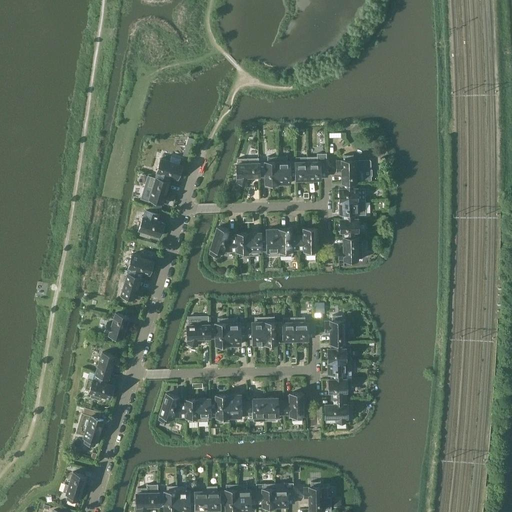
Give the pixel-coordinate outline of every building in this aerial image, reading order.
[(342,182),(356,182),(356,181),(361,181),(361,170),(356,170),(355,160),(353,160),(353,155),(343,155),(343,160),(342,160),(342,161),(337,161),(337,171),(342,171),(342,182)] [(150,180),(168,185),(171,176),(178,178),(182,165),(180,164),(181,159),(171,156),(170,161),(161,158),(157,171),(158,172),(156,178),(151,176),(150,180)] [(259,163),(259,176),(265,176),(265,183),(278,183),(277,156),(267,156),(267,161),(265,161),(265,163),(259,163)] [(290,176),(296,175),(296,162),(290,162),(290,161),(287,161),(287,156),(277,156),(278,183),(290,183),(290,176)] [(296,157),(296,162),(296,175),(296,180),(308,179),(308,156),(296,157)] [(308,156),(308,179),(321,179),(320,176),(327,176),(327,162),(320,162),(320,161),(318,161),(317,156),(308,156)] [(248,176),(259,176),(259,163),(259,158),(237,158),(238,163),(237,163),(237,177),(238,177),(237,182),(246,184),(248,176)] [(166,192),(168,185),(150,180),(148,186),(153,187),(149,199),(162,203),(163,202),(167,203),(170,194),(166,192)] [(339,201),(357,200),(362,200),(362,188),(356,188),(356,182),(342,182),(342,188),(339,188),(339,201)] [(357,219),(357,218),(357,213),(358,213),(357,200),(339,201),(340,213),(343,213),(343,219),(357,219)] [(160,236),(164,223),(157,221),(159,214),(146,210),(144,217),(143,216),(139,229),(141,230),(140,235),(149,238),(151,233),(160,236)] [(358,218),(357,218),(357,219),(343,219),(340,219),(340,232),(343,232),(343,238),(357,237),(357,231),(358,231),(358,219),(358,218)] [(237,237),(236,237),(228,237),(230,231),(217,227),(210,248),(211,248),(210,253),(219,256),(221,251),(223,252),(224,251),(237,251),(237,237)] [(291,228),(279,229),(279,251),(280,251),(292,250),(292,249),(298,249),(297,236),(291,236),(291,228)] [(304,235),(297,236),(298,249),(304,249),(304,250),(306,250),(306,255),(316,255),(316,250),(318,250),(317,228),(303,228),(304,235)] [(279,251),(279,229),(266,229),(265,236),(261,236),(261,250),(267,250),(267,251),(269,251),(270,256),(280,256),(280,251),(279,251)] [(236,233),(236,237),(237,237),(237,251),(239,251),(239,256),(249,255),(248,232),(236,233)] [(261,236),(261,232),(248,232),(249,255),(259,255),(259,250),(261,250),(261,236)] [(357,248),(357,237),(343,238),(344,249),(339,249),(339,259),(344,259),(344,260),(358,259),(358,258),(363,258),(362,248),(357,248)] [(127,273),(140,277),(142,271),(149,273),(153,260),(151,260),(152,255),(143,252),(141,257),(132,254),(128,267),(129,267),(127,273)] [(137,288),(140,277),(127,273),(121,294),(134,298),(134,297),(139,299),(142,289),(137,288)] [(108,334),(122,338),(129,317),(116,313),(112,324),(106,322),(103,332),(108,333),(108,334)] [(331,342),(344,342),(344,320),(342,320),(342,315),(332,315),(332,320),(330,320),(330,321),(325,321),(325,331),(330,331),(331,342)] [(246,323),(246,337),(252,336),(253,344),(265,343),(264,316),(254,317),(255,322),(252,322),(252,323),(246,323)] [(277,336),(283,336),(283,322),(277,322),(277,321),(274,321),(274,316),(264,316),(265,343),(277,343),(277,336)] [(305,317),(295,317),(295,340),(308,339),(308,336),(314,336),(314,322),(313,322),(313,316),(307,316),(307,321),(305,322),(305,317)] [(215,324),(209,324),(209,337),(215,337),(216,345),(228,344),(227,317),(217,318),(218,323),(215,323),(215,324)] [(237,317),(227,317),(228,344),(241,344),(240,337),(246,337),(246,323),(240,323),(240,322),(237,322),(237,317)] [(283,317),(283,322),(283,336),(283,340),(295,340),(295,317),(283,317)] [(209,337),(209,324),(198,324),(198,319),(188,319),(188,324),(187,324),(187,338),(188,338),(187,343),(197,345),(199,338),(209,337)] [(328,349),(328,361),(351,360),(351,350),(346,350),(346,348),(344,348),(344,342),(331,342),(331,348),(328,349)] [(102,352),(96,373),(109,377),(112,366),(117,368),(120,358),(115,357),(115,356),(102,352)] [(345,379),(345,373),(346,373),(346,370),(351,370),(351,360),(328,361),(328,373),(331,373),(332,379),(345,379)] [(109,377),(96,373),(94,379),(93,378),(92,380),(87,379),(84,388),(89,390),(89,391),(91,392),(90,397),(99,400),(101,395),(110,398),(114,385),(107,383),(109,377)] [(351,378),(345,379),(332,379),(328,379),(329,392),(332,392),(332,398),(346,397),(345,391),(346,391),(346,389),(351,389),(351,378)] [(173,417),(186,416),(186,403),(185,403),(177,403),(179,397),(166,393),(161,414),(159,419),(169,422),(170,417),(173,418),(173,417)] [(284,400),(284,414),(290,414),(290,415),(292,415),(292,420),(302,420),(302,415),(304,415),(303,393),(290,393),(290,400),(284,400)] [(240,394),(228,395),(229,416),(241,416),(241,415),(247,415),(247,401),(241,401),(240,394)] [(229,416),(228,395),(216,395),(216,402),(210,402),(210,416),(216,416),(216,417),(219,417),(219,422),(229,422),(229,416)] [(278,397),(265,398),(266,416),(265,416),(265,421),(276,420),(275,415),(278,415),(278,414),(284,414),(284,400),(278,401),(278,397)] [(346,404),(346,397),(332,398),(332,404),(325,404),(325,418),(336,417),(336,422),(346,422),(346,417),(347,417),(347,404),(346,404)] [(186,403),(186,416),(188,416),(188,421),(198,421),(198,398),(185,399),(185,403),(186,403)] [(210,402),(210,398),(198,398),(198,421),(208,421),(208,416),(210,416),(210,402)] [(266,416),(265,398),(253,398),(253,401),(247,401),(247,415),(253,415),(253,416),(265,416),(266,416)] [(86,437),(85,442),(94,445),(96,440),(97,441),(103,419),(90,415),(84,437),(86,437)] [(69,494),(67,499),(77,502),(78,497),(79,497),(86,476),(73,472),(69,485),(65,484),(63,492),(66,493),(69,494)] [(309,498),(309,509),(323,508),(323,497),(328,497),(328,487),(323,487),(323,486),(321,486),(321,481),(310,481),(311,486),(309,486),(309,487),(304,488),(304,498),(309,498)] [(256,489),(256,503),(262,503),(263,506),(275,506),(275,483),(265,483),(265,488),(262,488),(262,489),(256,489)] [(275,483),(275,506),(287,505),(287,502),(294,502),(293,489),(287,489),(287,488),(285,488),(284,483),(275,483)] [(237,484),(237,489),(238,489),(238,511),(251,511),(250,503),(256,503),(256,489),(250,490),(250,488),(248,489),(247,484),(237,484)] [(158,492),(159,505),(165,505),(164,511),(177,511),(177,485),(167,486),(167,491),(164,491),(164,492),(158,492)] [(195,505),(195,491),(189,491),(189,490),(187,490),(187,485),(177,485),(177,511),(189,511),(189,505),(195,505)] [(207,486),(207,491),(208,509),(220,508),(220,504),(219,490),(217,490),(217,485),(207,486)] [(146,511),(148,506),(159,505),(158,492),(147,492),(147,487),(137,487),(137,492),(136,492),(136,506),(138,506),(136,511),(140,511),(146,511)] [(225,490),(219,490),(220,504),(226,504),(226,511),(238,511),(238,489),(237,489),(225,489),(225,490)] [(195,509),(208,509),(207,491),(195,491),(195,505),(195,509)]
